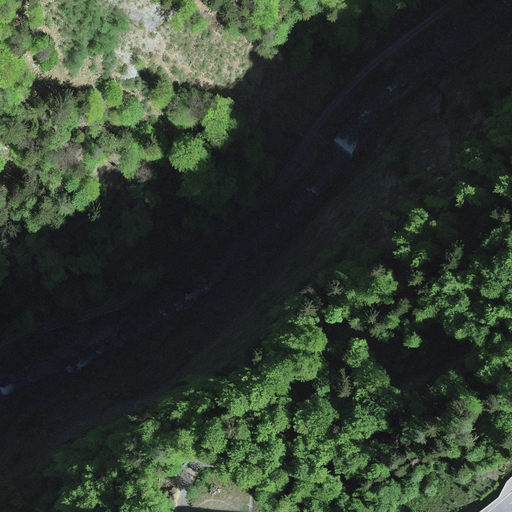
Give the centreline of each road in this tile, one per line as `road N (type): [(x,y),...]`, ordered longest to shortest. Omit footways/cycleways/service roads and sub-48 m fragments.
road 1 (track): [(0,345),(117,302),(265,194),(352,83),(456,0)]
road 2 (track): [(511,322),(469,360),(350,413),(205,457),(185,483),(183,511)]
